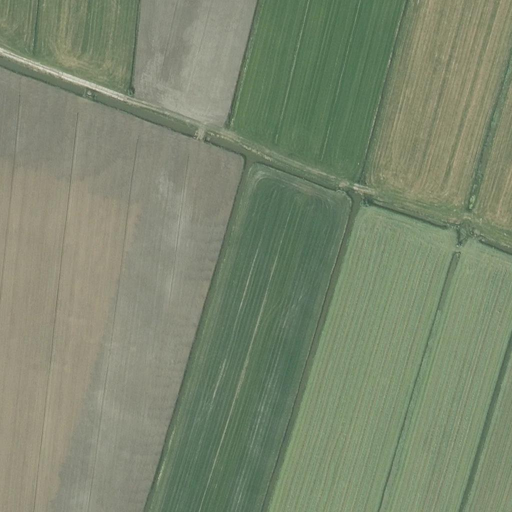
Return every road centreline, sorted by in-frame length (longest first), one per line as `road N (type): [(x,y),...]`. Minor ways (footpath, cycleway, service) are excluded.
road 1 (track): [(345,182),(94,86)]
road 2 (track): [(511,233),(345,182)]
